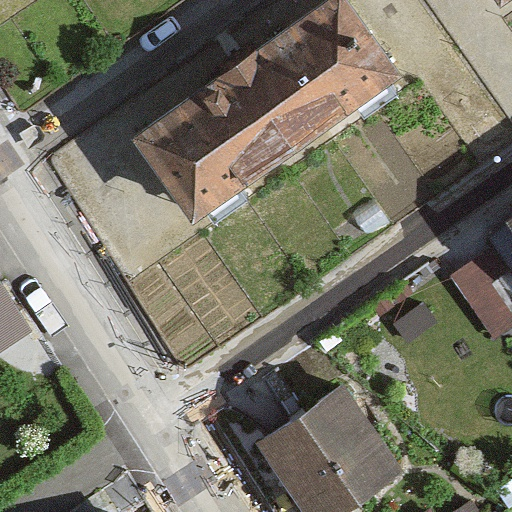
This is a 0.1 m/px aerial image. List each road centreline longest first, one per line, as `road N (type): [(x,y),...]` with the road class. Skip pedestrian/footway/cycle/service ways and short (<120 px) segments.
road 1 (residential): [(152,420),(511,163)]
road 2 (residential): [(0,189),(152,420)]
road 3 (residential): [(223,0),(0,162)]
